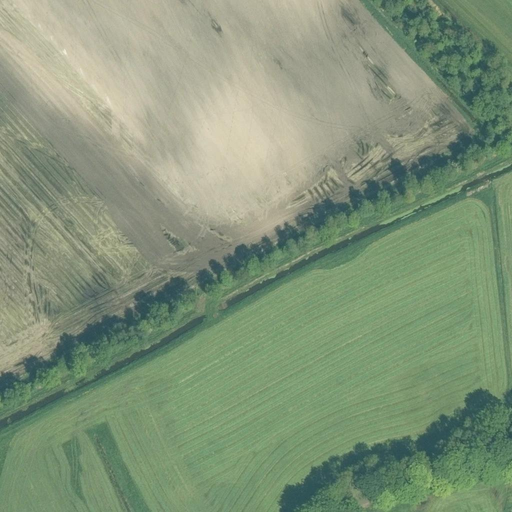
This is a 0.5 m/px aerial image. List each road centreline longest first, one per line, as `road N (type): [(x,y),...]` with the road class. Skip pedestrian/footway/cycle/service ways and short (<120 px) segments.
road 1 (track): [(0,414),(324,241),(511,154)]
road 2 (tertiary): [(511,463),(396,487),(341,511)]
